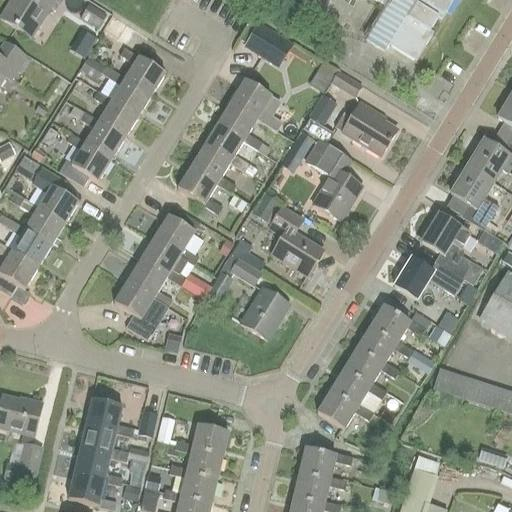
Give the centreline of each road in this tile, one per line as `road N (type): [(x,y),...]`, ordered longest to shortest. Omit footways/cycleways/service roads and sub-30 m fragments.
road 1 (unclassified): [(280,410),(511,27)]
road 2 (residential): [(46,345),(220,47),(185,20)]
road 3 (unclassified): [(280,410),(46,345)]
